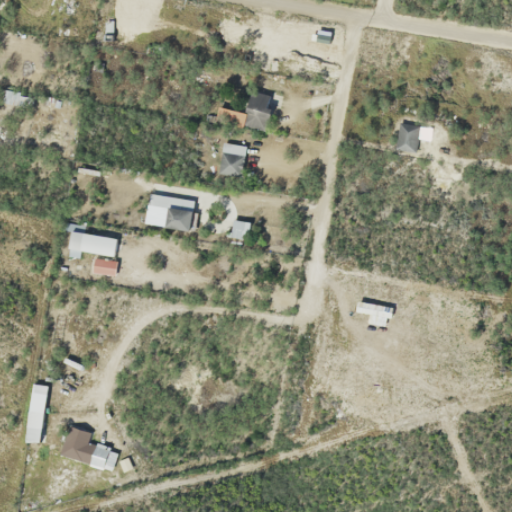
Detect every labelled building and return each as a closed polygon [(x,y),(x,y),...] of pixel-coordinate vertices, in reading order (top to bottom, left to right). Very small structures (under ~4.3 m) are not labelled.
[(217,107),(215,122),(265,131),(271,94),(251,90),(247,112),(217,107)] [(419,126),(399,121),(394,148),(414,152),(419,126)] [(243,144),(221,143),(219,173),(240,175),(243,144)] [(248,221),(232,220),(230,236),(247,238),(248,221)] [(72,230),(66,255),(78,257),(80,250),(114,258),(118,240),(72,230)] [(114,273),(115,261),(94,260),(94,273),(114,273)] [(45,442),(45,413),(27,413),(27,442),(45,442)]
